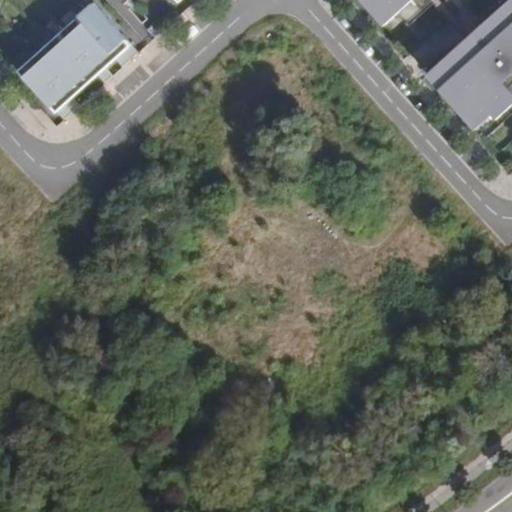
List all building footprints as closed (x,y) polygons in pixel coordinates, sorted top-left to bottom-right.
[(363,0),(386,25),(399,13),(412,2),(413,0),(363,0)] [(442,0),(428,0),(419,9),(412,2),(399,13),(411,26),(436,3),(469,39),(474,34),(442,0)] [(500,118),(511,106),(511,0),(486,23),(474,34),(469,39),(460,47),(432,72),(430,74),(483,133),(485,131),(500,118)] [(486,23),(511,0),(502,0),(482,18),(486,23)] [(132,45),(95,3),(20,70),(57,112),(74,97),(98,75),(106,68),(116,60),(132,45)] [(432,72),(460,47),(455,42),(428,67),(432,72)] [(132,45),(116,60),(123,67),(139,53),(132,45)] [(106,68),(98,75),(105,83),(113,76),(106,68)] [(74,97),(57,112),(64,120),(81,105),(74,97)] [(500,118),(485,131),(489,136),(504,123),(500,118)]
